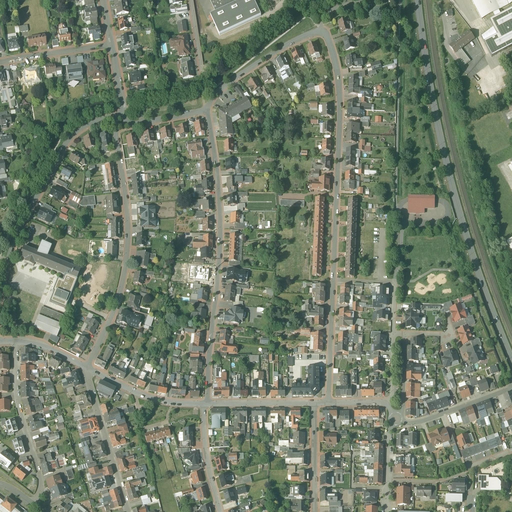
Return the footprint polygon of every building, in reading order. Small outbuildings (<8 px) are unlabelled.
[(114,0),(116,9),(117,15),(129,13),(126,0),(114,0)] [(210,0),(216,13),(211,16),(220,35),(261,16),(254,0),(210,0)] [(511,0),(471,0),(474,4),(477,10),(482,19),(493,14),(509,5),(511,3),(511,0)] [(511,3),(509,5),(493,14),(494,16),(489,20),(493,27),(481,36),(490,56),(511,44),(511,3)] [(95,10),(89,12),(88,10),(84,11),(86,20),(89,19),(90,24),(97,23),(97,19),(96,10),(95,10)] [(126,19),(118,21),(120,31),(124,30),(124,31),(127,31),(127,29),(128,29),(127,23),(127,20),(126,19)] [(349,20),(338,22),(342,33),(345,32),(352,30),(349,20)] [(185,22),(178,23),(179,34),(186,33),(185,24),(185,22)] [(64,26),(59,26),(60,30),(59,30),(60,35),(58,35),(60,43),(70,41),(69,33),(68,34),(67,29),(65,30),(64,26)] [(91,30),(88,30),(89,37),(92,37),(93,41),(100,40),(99,36),(101,36),(99,28),(98,28),(91,30)] [(469,32),(450,47),(455,54),(461,49),(474,39),(469,32)] [(45,36),(27,39),(29,48),(46,45),(45,36)] [(130,36),(121,37),(123,47),(124,50),(130,49),(132,48),(131,46),(132,46),(131,41),(130,41),(130,36)] [(352,38),(344,40),(346,51),(355,48),(352,38)] [(188,41),(179,42),(178,40),(171,41),(173,41),(174,47),(178,46),(179,53),(178,53),(179,57),(185,56),(185,55),(189,55),(188,45),(188,41)] [(18,41),(8,43),(9,51),(20,50),(18,41)] [(316,44),(308,47),(311,56),(312,58),(316,56),(315,55),(319,54),(316,44)] [(303,59),(299,49),(291,53),(296,62),(297,64),(300,62),(300,61),(303,59)] [(471,62),(461,49),(455,54),(465,66),(471,62)] [(133,54),(125,56),(127,67),(127,69),(131,69),(131,66),(135,66),(133,54)] [(284,57),(277,61),(281,70),(285,69),(285,70),(286,71),(290,69),(289,68),(289,67),(284,57)] [(356,57),(347,57),(348,68),(352,68),(353,70),(356,70),(362,70),(361,61),(356,62),(356,57)] [(102,62),(91,63),(91,59),(83,60),(84,67),(88,66),(88,69),(87,69),(87,71),(88,70),(89,76),(95,75),(96,79),(104,78),(105,81),(104,73),(105,73),(104,68),(103,68),(102,62)] [(379,63),(371,65),(372,71),(381,69),(379,63)] [(182,65),(181,65),(182,69),(181,69),(181,70),(180,70),(180,71),(180,72),(180,73),(180,74),(180,75),(181,75),(182,75),(182,76),(183,76),(183,79),(193,78),(191,64),(190,64),(182,65)] [(55,65),(45,67),(46,75),(52,74),(52,75),(56,75),(56,77),(61,77),(60,69),(55,70),(55,65)] [(80,65),(66,67),(68,82),(82,80),(80,65)] [(275,77),(269,68),(262,72),(265,75),(268,81),(275,77)] [(31,69),(25,70),(26,79),(25,79),(25,80),(26,79),(27,82),(32,81),(32,80),(35,80),(34,78),(39,77),(38,74),(39,74),(38,72),(37,69),(31,70),(31,69)] [(139,73),(128,74),(130,84),(141,82),(139,73)] [(358,78),(350,77),(349,86),(358,87),(358,78)] [(261,88),(255,79),(249,83),(251,87),(249,88),(252,93),(254,92),(256,91),(256,92),(260,89),(259,89),(261,88)] [(328,85),(319,87),(320,87),(321,92),(316,93),(317,98),(321,97),(330,95),(328,85)] [(358,87),(349,86),(349,95),(358,95),(360,95),(360,93),(358,93),(358,87)] [(255,106),(246,92),(244,93),(246,98),(252,108),(255,106)] [(225,110),(232,120),(252,108),(246,98),(244,93),(243,93),(239,96),(242,101),(225,110)] [(357,102),(349,101),(348,110),(357,111),(357,105),(357,102)] [(332,106),(323,106),(323,113),(322,113),(322,117),(323,117),(332,117),(332,106)] [(232,120),(225,110),(219,110),(221,137),(233,136),(232,120)] [(357,111),(348,110),(348,119),(357,119),(357,111)] [(5,116),(1,117),(1,118),(0,118),(0,125),(1,125),(2,130),(7,129),(6,126),(7,126),(6,124),(10,124),(9,120),(11,120),(10,116),(5,117),(5,116)] [(202,122),(194,124),(196,134),(204,132),(202,122)] [(332,124),(324,124),(323,134),(331,134),(332,124)] [(186,125),(178,127),(175,128),(176,134),(179,133),(180,136),(187,134),(186,125)] [(359,126),(348,125),(347,134),(356,134),(356,131),(359,131),(359,126)] [(169,129),(160,130),(161,136),(160,136),(161,141),(171,139),(169,129)] [(152,132),(143,134),(144,137),(141,138),(143,144),(145,144),(147,144),(147,146),(148,147),(149,147),(150,147),(151,146),(152,146),(152,145),(154,145),(154,142),(152,132)] [(108,134),(100,135),(100,138),(101,138),(102,143),(101,144),(103,152),(100,153),(100,156),(108,155),(107,148),(110,147),(108,134)] [(356,134),(347,134),(347,143),(356,143),(356,134)] [(92,136),(83,138),(86,149),(94,147),(95,147),(94,143),(92,136)] [(135,136),(126,137),(128,148),(127,149),(128,155),(135,154),(133,147),(137,147),(135,136)] [(2,138),(1,139),(1,142),(1,143),(0,143),(0,151),(3,151),(2,149),(6,149),(7,153),(18,151),(16,143),(13,143),(12,143),(11,137),(7,138),(2,138)] [(190,151),(202,149),(201,141),(186,144),(188,151),(190,151)] [(233,142),(225,142),(225,152),(230,152),(234,152),(233,142)] [(331,142),(323,142),(323,146),(322,151),(323,151),(323,152),(324,152),(330,152),(331,152),(331,142)] [(202,149),(190,151),(191,159),(200,157),(204,157),(204,156),(203,149),(202,149)] [(355,150),(347,149),(346,158),(355,158),(355,150)] [(81,158),(73,153),(69,159),(77,165),(81,158)] [(355,158),(346,158),(346,167),(355,167),(355,158)] [(234,160),(225,160),(226,171),(234,171),(235,171),(234,170),(234,160)] [(330,160),(322,160),(322,165),(315,165),(315,170),(330,170),(330,160)] [(208,162),(200,163),(201,174),(202,174),(202,175),(206,175),(205,173),(209,173),(208,162)] [(73,172),(65,167),(61,174),(61,175),(61,176),(64,178),(65,176),(69,179),(70,176),(72,177),(73,175),(71,174),(73,172)] [(354,174),(346,173),(345,182),(354,182),(354,177),(354,174)] [(242,178),(235,178),(235,179),(227,179),(227,184),(227,188),(228,188),(228,189),(236,189),(236,183),(238,183),(238,185),(242,185),(242,184),(242,178)] [(330,179),(320,179),(320,183),(313,183),(313,190),(320,190),(320,191),(329,191),(330,179)] [(210,181),(201,182),(202,187),(196,187),(197,194),(204,194),(210,194),(210,192),(211,192),(210,181)] [(354,182),(345,182),(345,191),(354,191),(354,182)] [(64,194),(54,188),(49,196),(50,196),(49,197),(52,199),(52,197),(60,202),(62,197),(64,194)] [(141,189),(133,190),(134,196),(138,196),(138,199),(142,199),(143,199),(142,195),(141,189)] [(82,198),(73,193),(69,200),(70,201),(78,205),(82,198)] [(236,196),(227,196),(228,206),(237,206),(236,196)] [(117,197),(106,198),(105,198),(106,207),(108,206),(108,210),(106,211),(106,215),(107,215),(112,215),(119,214),(117,197)] [(435,197),(409,197),(409,213),(424,214),(424,209),(434,209),(435,197)] [(325,199),(316,199),(315,214),(324,215),(325,199)] [(358,201),(349,200),(348,216),(357,216),(358,201)] [(78,205),(70,201),(68,205),(75,210),(78,205)] [(205,201),(194,201),(195,208),(199,208),(199,206),(203,206),(204,212),(209,212),(212,211),(211,203),(206,203),(206,201),(208,201),(207,201),(205,201)] [(142,206),(135,206),(135,217),(137,217),(137,219),(141,219),(141,217),(143,217),(142,206)] [(53,215),(41,209),(37,218),(49,224),(53,215)] [(240,214),(231,214),(231,219),(230,219),(230,224),(235,224),(239,225),(239,224),(240,214)] [(324,215),(315,214),(314,230),(323,230),(324,215)] [(357,216),(348,216),(347,231),(356,232),(357,216)] [(211,220),(203,220),(203,231),(212,231),(212,226),(211,220)] [(323,230),(314,230),(314,245),(323,246),(323,230)] [(356,232),(347,231),(347,247),(356,247),(356,232)] [(146,236),(137,235),(137,246),(146,247),(146,242),(145,242),(146,236)] [(212,237),(203,237),(203,242),(193,241),(193,249),(200,249),(203,249),(210,249),(210,250),(212,250),(212,237)] [(51,246),(42,243),(38,253),(23,247),(19,257),(26,260),(25,263),(33,266),(34,263),(67,277),(58,298),(67,301),(76,280),(80,270),(46,257),(51,246)] [(112,244),(108,244),(107,257),(116,257),(117,244),(112,244)] [(323,246),(314,245),(313,261),(322,261),(323,246)] [(356,247),(347,247),(346,262),(355,263),(356,247)] [(210,249),(203,249),(200,249),(200,253),(201,253),(201,258),(201,260),(204,260),(206,260),(206,259),(210,259),(210,250),(210,249)] [(145,253),(137,252),(136,259),(137,259),(136,267),(146,268),(147,259),(152,260),(153,255),(145,254),(145,253)] [(322,261),(313,261),(313,276),(321,277),(322,261)] [(355,263),(346,262),(345,278),(354,278),(355,263)] [(201,274),(210,275),(210,268),(192,266),(191,273),(201,274)] [(240,269),(233,268),(232,272),(228,272),(227,281),(236,282),(237,277),(240,277),(240,269)] [(144,275),(135,273),(133,284),(134,284),(138,285),(142,286),(144,275)] [(210,275),(201,274),(201,282),(209,283),(210,275)] [(318,286),(313,286),(313,294),(316,294),(325,295),(325,286),(318,286)] [(350,286),(341,286),(341,295),(349,296),(350,290),(350,286)] [(235,288),(226,287),(225,294),(235,296),(236,289),(235,288)] [(37,309),(41,297),(20,290),(16,301),(37,309)] [(207,291),(199,290),(198,296),(192,295),(191,301),(198,301),(206,302),(207,291)] [(235,296),(225,294),(224,302),(234,303),(234,302),(235,302),(235,301),(235,296)] [(325,295),(316,294),(316,303),(324,303),(325,295)] [(140,297),(131,295),(128,307),(135,309),(137,309),(138,305),(137,305),(138,301),(139,302),(140,297)] [(349,296),(341,295),(340,304),(349,305),(349,296)] [(389,297),(377,297),(377,301),(374,301),(373,305),(388,306),(389,297)] [(451,302),(443,305),(445,313),(451,311),(451,309),(453,308),(451,302)] [(453,308),(451,309),(451,311),(452,312),(451,313),(454,319),(455,319),(456,323),(464,319),(467,319),(466,318),(464,310),(467,309),(462,311),(461,305),(453,308)] [(42,306),(33,326),(58,337),(66,316),(42,306)] [(230,312),(228,313),(224,313),(223,323),(229,324),(239,325),(239,322),(242,322),(243,312),(240,312),(240,310),(230,309),(230,312)] [(312,313),(307,313),(306,314),(306,315),(307,316),(307,318),(312,318),(315,318),(324,319),(324,310),(318,310),(315,310),(315,311),(315,316),(314,316),(313,315),(313,314),(312,313)] [(349,311),(340,310),(340,319),(348,319),(349,313),(349,311)] [(130,314),(122,311),(119,322),(127,325),(127,324),(129,324),(129,325),(130,325),(130,326),(137,328),(141,317),(133,315),(132,315),(132,317),(130,317),(130,314)] [(204,311),(197,311),(193,311),(192,316),(196,317),(196,321),(204,322),(205,311),(204,311)] [(410,312),(407,312),(407,316),(406,316),(407,316),(407,321),(406,321),(406,322),(407,322),(407,328),(411,328),(411,329),(418,329),(420,328),(420,325),(419,324),(419,315),(416,315),(416,312),(410,312)] [(388,313),(377,313),(377,320),(388,321),(388,317),(388,313)] [(91,320),(87,318),(84,324),(88,326),(95,329),(98,324),(96,322),(91,320)] [(324,319),(315,318),(315,327),(323,327),(323,325),(324,325),(324,319)] [(348,319),(340,319),(339,328),(348,328),(348,325),(360,326),(360,320),(353,320),(351,319),(348,319)] [(95,329),(88,326),(85,331),(85,332),(89,334),(92,335),(95,329)] [(467,327),(458,331),(460,336),(461,338),(470,334),(468,327),(467,328),(467,327)] [(229,333),(221,332),(220,335),(221,335),(220,342),(219,342),(223,342),(227,343),(228,343),(229,333)] [(323,334),(315,333),(314,342),(323,343),(323,334)] [(348,335),(339,334),(339,343),(347,343),(348,335)] [(470,334),(461,338),(461,340),(462,339),(464,345),(471,342),(472,341),(473,341),(470,334)] [(203,335),(195,335),(194,345),(202,346),(203,335)] [(358,336),(352,335),(348,335),(347,343),(348,343),(358,344),(359,336),(358,336)] [(81,337),(80,337),(78,343),(85,347),(88,341),(86,340),(81,337)] [(237,346),(227,345),(227,343),(223,342),(223,345),(222,345),(221,350),(221,352),(227,353),(236,354),(237,346)] [(323,343),(314,342),(314,351),(322,352),(323,343)] [(85,347),(78,343),(75,349),(78,351),(82,353),(85,347)] [(339,343),(338,352),(347,352),(348,343),(347,343),(339,343)] [(109,344),(102,359),(98,357),(94,365),(104,369),(110,358),(110,357),(114,348),(115,347),(114,348),(109,346),(110,345),(109,344)] [(202,346),(194,345),(193,345),(192,353),(199,354),(202,354),(203,346),(202,346)] [(474,349),(468,351),(469,354),(468,354),(469,358),(470,358),(471,359),(481,355),(479,351),(478,351),(477,348),(474,349)] [(455,350),(445,354),(446,358),(449,364),(459,361),(456,355),(457,354),(456,352),(455,352),(455,350)] [(471,359),(471,361),(472,361),(473,365),(484,361),(482,355),(481,355),(471,359)] [(1,358),(0,357),(0,370),(1,371),(9,371),(8,363),(7,363),(7,357),(1,358)] [(61,362),(53,357),(49,365),(49,366),(54,369),(55,368),(57,369),(61,362)] [(110,358),(104,369),(106,371),(112,358),(110,357),(110,358)] [(321,358),(311,357),(311,358),(310,368),(313,368),(321,368),(320,368),(321,358)] [(161,374),(165,375),(168,359),(161,358),(160,364),(163,364),(161,374)] [(446,358),(441,360),(445,368),(450,366),(449,364),(446,358)] [(68,365),(61,362),(57,369),(60,371),(65,369),(68,365)] [(198,362),(193,362),(192,373),(201,374),(202,362),(198,362)] [(500,364),(490,368),(492,375),(499,373),(496,365),(500,364)] [(117,368),(112,365),(108,372),(116,375),(119,369),(117,368)] [(472,366),(465,369),(467,376),(475,373),(472,366)] [(321,368),(313,368),(313,379),(317,379),(317,381),(321,381),(322,369),(321,368)] [(122,370),(119,369),(116,375),(124,379),(127,373),(122,370)] [(78,371),(70,374),(72,378),(70,379),(70,378),(61,381),(62,384),(67,383),(80,378),(78,371)] [(139,378),(136,385),(144,389),(147,382),(145,381),(142,379),(143,375),(144,375),(141,374),(139,378)] [(137,377),(131,375),(128,382),(136,385),(139,378),(137,377)] [(80,378),(67,383),(68,386),(71,385),(71,384),(73,383),(75,388),(83,385),(80,378)] [(313,379),(308,378),(308,393),(317,393),(317,381),(317,379),(313,379)] [(476,378),(469,381),(470,382),(472,388),(478,386),(477,383),(478,383),(476,378)] [(478,383),(477,383),(478,386),(481,392),(483,392),(483,391),(484,391),(489,389),(485,380),(478,383)] [(115,389),(100,382),(96,391),(99,392),(98,394),(108,399),(109,396),(111,398),(115,389)] [(156,385),(150,383),(149,391),(157,393),(159,385),(156,385)] [(374,388),(368,389),(368,396),(374,396),(374,394),(375,394),(375,393),(378,393),(378,394),(382,394),(382,388),(382,383),(374,383),(374,388)] [(161,386),(159,385),(157,393),(166,394),(167,387),(161,386)] [(466,387),(460,389),(461,392),(460,392),(463,399),(470,396),(469,392),(467,387),(466,387)] [(191,389),(190,389),(190,397),(199,397),(199,390),(194,389),(191,389)] [(88,393),(80,396),(75,397),(77,404),(83,402),(90,400),(88,393)] [(502,403),(511,399),(511,393),(499,397),(500,401),(501,401),(502,403)] [(445,394),(438,396),(443,408),(449,405),(445,394)] [(437,401),(435,396),(432,397),(436,410),(443,408),(438,396),(440,400),(437,401)] [(432,397),(430,398),(430,397),(429,398),(424,400),(425,402),(426,402),(430,412),(436,410),(432,397)] [(511,407),(511,399),(502,403),(503,406),(502,406),(503,410),(511,407)] [(36,400),(31,401),(31,400),(23,402),(25,409),(39,405),(40,404),(40,403),(38,401),(36,402),(36,400)] [(90,400),(83,402),(83,404),(84,408),(85,408),(92,406),(90,400)] [(0,411),(9,411),(9,401),(0,401),(0,411)] [(489,401),(483,403),(487,413),(489,412),(490,414),(494,413),(492,408),(489,401)] [(483,403),(477,405),(477,406),(480,416),(484,414),(484,416),(487,415),(487,413),(483,403)] [(108,404),(100,406),(103,416),(104,416),(127,409),(126,406),(112,410),(113,411),(111,412),(108,404)] [(39,405),(25,409),(27,416),(39,412),(39,411),(42,410),(41,407),(39,408),(39,405)] [(472,407),(466,410),(470,421),(471,423),(476,421),(476,420),(476,419),(477,419),(472,407)] [(127,409),(104,416),(103,416),(106,423),(119,419),(118,415),(120,414),(122,413),(122,414),(128,413),(127,409)] [(300,409),(292,409),(292,417),(295,417),(295,418),(300,418),(300,417),(300,409)] [(226,410),(212,410),(212,418),(212,428),(220,428),(220,421),(226,421),(226,410)] [(466,410),(459,412),(464,425),(471,423),(470,421),(466,410)] [(349,412),(340,412),(340,422),(349,422),(349,421),(349,413),(349,412)] [(455,414),(450,416),(454,425),(459,423),(455,414)] [(40,416),(28,419),(28,420),(30,426),(40,423),(39,420),(41,419),(40,416)] [(88,419),(79,422),(82,430),(90,427),(97,425),(95,419),(88,421),(88,419)] [(16,420),(6,423),(10,438),(21,435),(16,420)] [(40,423),(30,426),(32,432),(39,430),(39,428),(44,427),(42,423),(40,424),(40,423)] [(97,425),(90,427),(92,434),(92,433),(99,431),(97,425)] [(82,430),(79,431),(79,433),(84,432),(86,436),(92,434),(92,433),(92,434),(90,427),(82,430)] [(126,427),(118,429),(119,432),(116,432),(116,433),(109,435),(111,441),(118,439),(118,437),(119,439),(123,438),(129,436),(126,427)] [(168,429),(162,430),(164,438),(170,436),(168,429)] [(162,430),(156,432),(158,440),(164,438),(162,430)] [(193,442),(192,430),(183,430),(184,442),(193,442)] [(446,430),(440,432),(440,431),(438,432),(442,443),(444,442),(445,442),(448,441),(450,441),(448,437),(446,430)] [(379,432),(371,432),(371,442),(379,442),(380,442),(380,436),(379,436),(379,432)] [(438,432),(434,433),(434,434),(429,436),(432,443),(433,447),(434,446),(440,444),(442,443),(438,432)] [(409,438),(405,438),(405,436),(402,436),(402,434),(400,434),(400,436),(397,435),(397,448),(399,448),(399,449),(402,449),(402,448),(405,448),(405,446),(408,446),(408,447),(411,447),(411,448),(414,448),(414,447),(417,447),(417,435),(414,435),(414,433),(411,433),(411,434),(409,434),(409,438)] [(150,434),(144,435),(147,443),(153,441),(150,434)] [(304,434),(294,434),(294,445),(294,446),(304,446),(304,441),(304,434)] [(336,435),(328,435),(328,434),(320,434),(320,443),(327,443),(327,444),(336,444),(336,435)] [(467,435),(458,438),(461,448),(470,444),(467,435)] [(496,438),(487,441),(490,450),(499,447),(496,438)] [(24,439),(13,443),(17,456),(28,453),(24,439)] [(118,439),(111,441),(113,448),(117,446),(117,447),(120,446),(120,445),(119,441),(118,439)] [(49,440),(35,445),(37,449),(47,445),(46,442),(50,441),(49,440)] [(481,444),(479,445),(482,453),(490,450),(487,441),(487,442),(481,444)] [(96,446),(91,448),(90,446),(85,448),(87,456),(105,450),(103,444),(100,445),(99,443),(95,444),(96,446)] [(433,447),(432,443),(428,445),(430,450),(431,453),(436,451),(434,446),(433,447)] [(458,459),(461,458),(456,445),(453,446),(458,459)] [(468,449),(461,451),(464,460),(471,457),(468,449)] [(105,450),(87,456),(85,456),(86,460),(87,462),(94,460),(99,459),(107,457),(105,450)] [(3,452),(0,456),(0,463),(8,469),(11,465),(14,461),(3,452)] [(117,461),(124,458),(122,452),(115,454),(117,461)] [(191,454),(184,455),(185,460),(192,459),(193,466),(198,465),(196,453),(191,454)] [(237,454),(225,455),(226,458),(227,458),(227,461),(233,461),(233,463),(238,462),(237,461),(237,454)] [(51,455),(39,458),(41,466),(53,462),(51,455)] [(133,456),(124,458),(117,461),(119,466),(139,460),(138,457),(134,459),(133,456)] [(224,457),(215,460),(218,472),(227,470),(224,457)] [(41,466),(44,476),(53,473),(52,470),(56,469),(57,469),(60,468),(60,467),(58,460),(56,461),(53,462),(41,466)] [(94,460),(87,462),(89,468),(96,466),(94,460)] [(139,460),(119,466),(121,473),(128,471),(128,470),(133,469),(135,468),(134,465),(142,463),(141,460),(139,460)] [(28,474),(19,466),(13,474),(22,481),(28,474)] [(110,469),(98,472),(97,469),(89,471),(92,481),(94,481),(112,475),(110,469)] [(72,470),(66,472),(69,481),(74,479),(72,470)] [(200,473),(192,475),(194,485),(202,483),(200,473)] [(309,474),(300,474),(300,476),(295,476),(294,476),(294,481),(300,481),(300,482),(309,482),(309,474)] [(112,475),(94,481),(95,484),(97,483),(98,486),(103,485),(104,486),(104,485),(107,484),(107,485),(115,483),(112,475)] [(229,475),(220,477),(221,484),(222,487),(222,488),(231,485),(229,475)] [(250,476),(242,478),(244,485),(252,482),(250,476)] [(331,476),(322,476),(322,481),(321,481),(321,486),(331,486),(331,482),(331,476)] [(489,476),(478,476),(478,483),(481,483),(480,491),(501,492),(501,483),(497,479),(489,479),(489,476)] [(59,477),(46,481),(49,490),(50,490),(62,486),(59,477)] [(140,481),(132,483),(124,485),(126,492),(134,489),(142,487),(140,481)] [(458,481),(458,483),(453,483),(452,490),(457,490),(464,491),(466,491),(467,484),(465,484),(465,481),(458,481)] [(62,486),(50,490),(53,500),(64,497),(67,496),(66,495),(63,486),(62,486)] [(304,488),(294,488),(294,497),(298,497),(305,497),(304,497),(304,493),(304,488)] [(431,489),(418,488),(417,496),(422,496),(422,497),(427,497),(427,496),(431,496),(431,489)] [(134,489),(126,492),(129,502),(138,499),(137,497),(136,497),(134,489)] [(204,489),(196,491),(197,492),(194,493),(196,501),(199,501),(207,499),(204,489)] [(398,497),(409,497),(409,489),(398,489),(398,497)] [(232,490),(224,493),(227,504),(236,501),(232,490)] [(117,491),(109,493),(111,497),(113,503),(120,501),(117,491)] [(330,492),(322,492),(322,502),(330,502),(330,501),(330,496),(330,492)] [(377,492),(365,492),(365,502),(376,502),(377,492)] [(111,497),(100,501),(101,504),(103,503),(104,506),(113,503),(111,497)] [(409,506),(409,497),(398,497),(398,505),(409,506)] [(16,506),(7,498),(4,501),(3,503),(2,502),(1,503),(2,504),(1,506),(7,511),(11,511),(14,509),(16,506)] [(65,500),(61,501),(65,504),(65,505),(67,507),(71,502),(67,499),(65,500)] [(120,501),(113,503),(114,509),(114,510),(122,507),(120,501)] [(113,503),(104,506),(106,511),(114,509),(113,503)] [(304,503),(298,503),(298,506),(298,510),(297,511),(305,511),(306,503),(304,503)]
